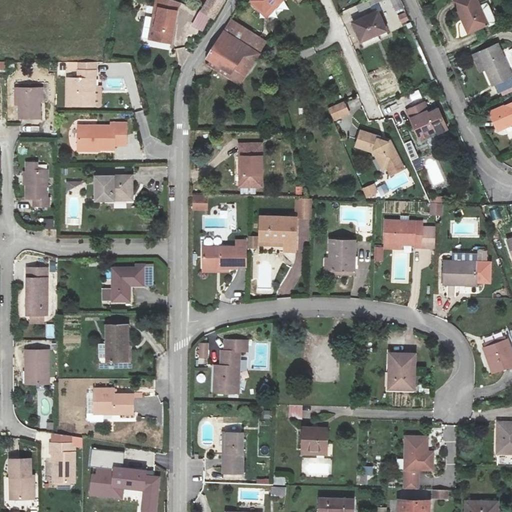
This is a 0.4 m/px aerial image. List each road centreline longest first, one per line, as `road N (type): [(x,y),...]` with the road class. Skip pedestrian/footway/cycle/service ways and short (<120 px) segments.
road 1 (residential): [(451,411),(466,355),(456,336),(419,316),(301,304),(181,322)]
road 2 (unclassified): [(233,0),(186,78),(181,247)]
road 3 (residential): [(409,0),(498,185),(511,191)]
road 4 (unclassified): [(181,322),(180,511)]
road 5 (residential): [(4,235),(5,420)]
road 6 (residential): [(4,235),(60,250),(181,247)]
